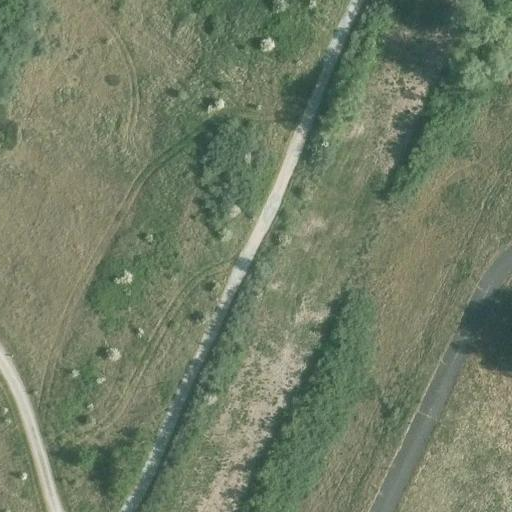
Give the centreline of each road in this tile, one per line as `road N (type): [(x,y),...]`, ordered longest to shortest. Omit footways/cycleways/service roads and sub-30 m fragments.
road 1 (track): [(133,511),(294,181),(369,0)]
road 2 (track): [(0,348),(26,394),(64,511)]
